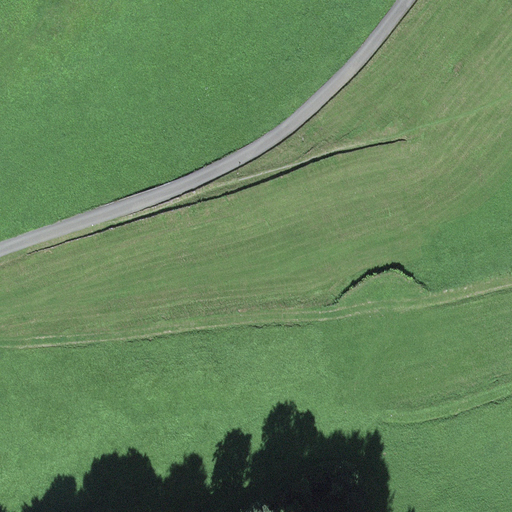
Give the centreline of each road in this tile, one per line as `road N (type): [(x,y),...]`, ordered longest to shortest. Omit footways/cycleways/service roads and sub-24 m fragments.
road 1 (track): [(0,334),(71,346),(363,313),(511,280)]
road 2 (track): [(407,0),(355,70),(252,148),(22,246)]
